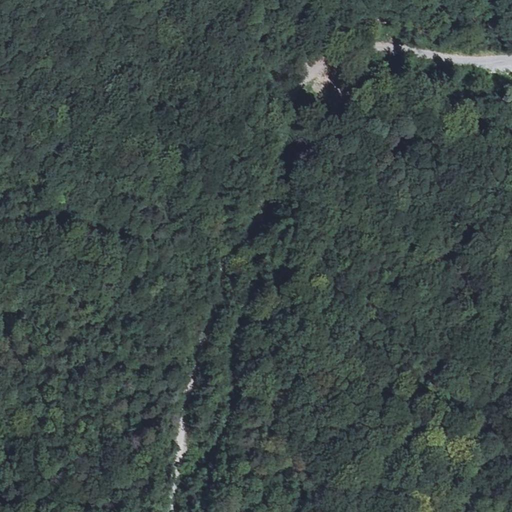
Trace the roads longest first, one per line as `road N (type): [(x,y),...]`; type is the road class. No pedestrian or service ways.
road 1 (track): [(162,511),(193,362),(262,193),(288,104)]
road 2 (track): [(288,104),(329,69),(371,51),(511,65)]
